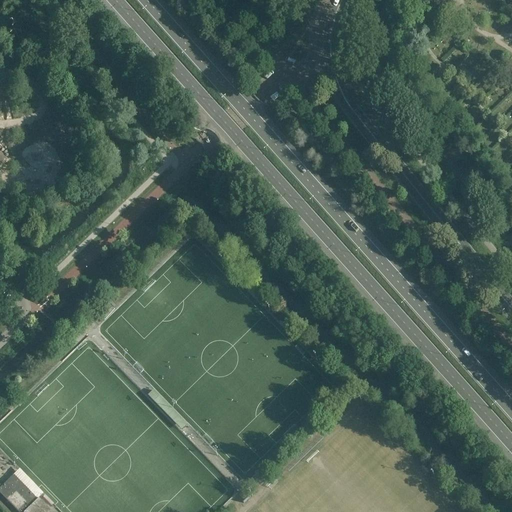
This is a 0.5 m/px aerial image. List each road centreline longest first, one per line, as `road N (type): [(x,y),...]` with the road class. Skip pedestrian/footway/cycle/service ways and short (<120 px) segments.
road 1 (trunk): [(114,0),(511,444)]
road 2 (trunk): [(511,410),(146,0)]
road 3 (track): [(284,470),(347,408),(351,392),(196,230),(180,233),(111,302)]
road 4 (tertiary): [(511,310),(341,96),(329,42),(341,0)]
